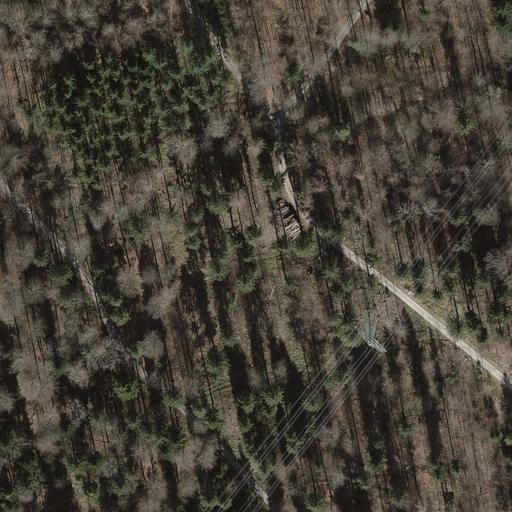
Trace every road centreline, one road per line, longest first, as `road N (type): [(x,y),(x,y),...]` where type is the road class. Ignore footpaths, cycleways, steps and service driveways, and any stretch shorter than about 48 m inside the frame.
road 1 (track): [(278,511),(122,349),(81,268),(0,184)]
road 2 (track): [(511,383),(302,214),(286,182),(277,120)]
road 3 (track): [(277,120),(184,0)]
road 4 (track): [(277,120),(364,0)]
